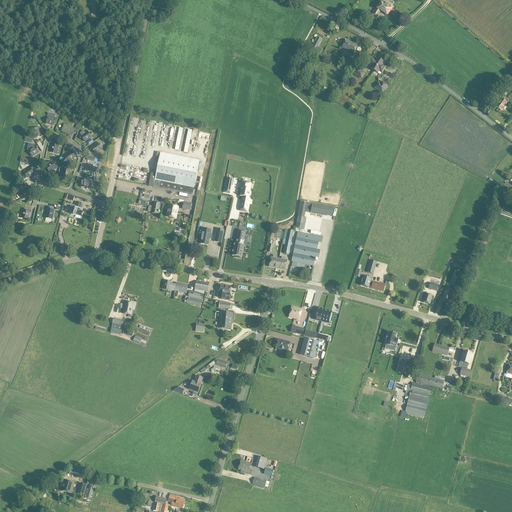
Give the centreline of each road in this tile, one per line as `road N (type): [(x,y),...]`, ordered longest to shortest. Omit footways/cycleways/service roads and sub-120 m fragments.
road 1 (track): [(12,511),(260,331)]
road 2 (unclassified): [(511,138),(402,55),(296,0)]
road 3 (tertiary): [(511,339),(274,282)]
road 4 (unclassified): [(207,511),(274,282)]
road 5 (tertiary): [(274,282),(97,257)]
road 6 (unclassified): [(150,0),(117,152)]
road 7 (track): [(145,21),(41,65),(0,67)]
road 8 (track): [(211,500),(66,476)]
road 9 (unclassified): [(112,129),(0,71)]
